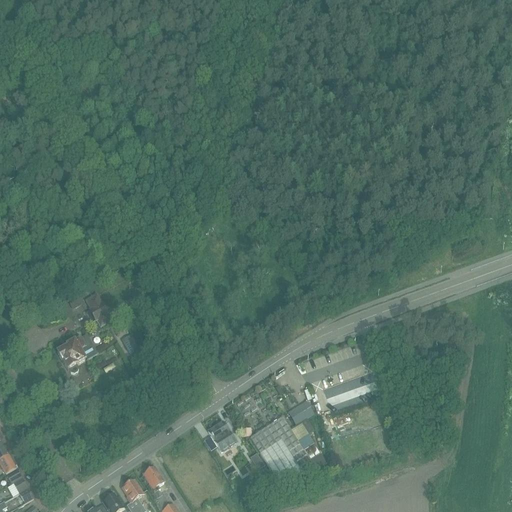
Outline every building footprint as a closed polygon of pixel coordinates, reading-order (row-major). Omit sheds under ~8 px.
[(164,190),(173,190),(173,169),(164,169),(164,190)] [(99,321),(103,327),(111,323),(96,297),(88,301),(93,310),(90,312),(96,323),(99,321)] [(131,338),(122,343),(132,360),(141,355),(131,338)] [(68,349),(57,355),(62,364),(63,364),(67,372),(68,371),(70,375),(74,376),(77,374),(78,370),(76,367),(85,362),(80,352),(85,349),(85,348),(89,346),(90,343),(88,339),(84,339),(81,341),(80,340),(75,343),(67,347),(68,349)] [(288,414),(293,422),(296,426),(313,416),(305,404),(288,414)] [(250,440),(282,488),(314,468),(283,419),(250,440)] [(235,444),(233,441),(222,425),(221,425),(217,428),(215,430),(213,429),(209,431),(209,433),(208,434),(221,454),(235,444)] [(0,461),(9,456),(1,443),(0,443),(0,461)] [(17,470),(9,456),(0,461),(0,465),(6,476),(17,470)] [(154,502),(160,511),(177,511),(173,506),(169,509),(158,492),(160,491),(158,488),(164,484),(154,470),(143,477),(150,487),(149,487),(154,495),(157,500),(154,502)] [(22,480),(17,472),(7,478),(12,486),(13,485),(22,480)] [(258,478),(269,495),(275,491),(264,474),(258,478)] [(28,491),(22,480),(13,485),(18,492),(12,495),(14,498),(20,495),(28,491)] [(129,511),(145,511),(137,501),(143,497),(133,483),(123,490),(128,498),(127,499),(131,504),(126,507),(129,511)] [(34,501),(28,491),(20,495),(25,506),(34,501)] [(103,505),(107,511),(124,511),(114,497),(108,501),(107,500),(104,502),(103,504),(103,505)]
